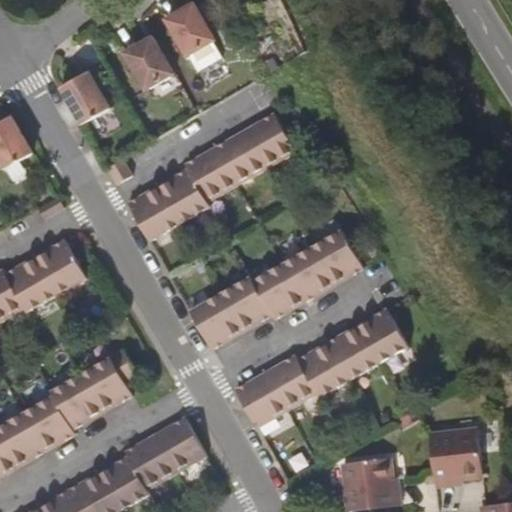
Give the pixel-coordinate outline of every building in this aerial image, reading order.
[(195,2),(194,1),(169,16),(190,50),(216,35),(196,1),(195,2)] [(173,70),(152,33),(126,49),(147,85),(173,70)] [(62,86),(83,122),(111,106),(89,70),(62,86)] [(130,206),(152,245),(212,210),(209,206),(298,154),(274,114),(187,166),(190,171),(159,189),(130,206)] [(32,151),(12,115),(0,121),(0,158),(5,167),(32,151)] [(110,169),(119,187),(135,178),(125,162),(110,169)] [(45,219),(65,208),(59,197),(39,208),(45,219)] [(192,313),(214,353),(273,318),(275,323),(366,270),(343,231),(253,284),(250,279),(192,313)] [(66,240),(35,257),(7,274),(3,268),(0,269),(0,321),(26,307),(29,312),(87,278),(66,240)] [(237,393),(259,431),(318,397),(321,400),(409,348),(387,310),(298,362),(297,358),(237,393)] [(70,427),(99,410),(129,393),(121,380),(134,372),(119,347),(46,389),(49,394),(0,422),(0,473),(42,450),(72,432),(70,427)] [(204,454),(181,415),(124,448),(127,453),(25,511),(113,511),(150,491),(147,488),(204,454)] [(432,435),(438,487),(459,485),(459,479),(485,477),(480,429),(432,435)] [(357,511),(403,506),(402,485),(395,486),(391,460),(345,466),(350,511),(357,511)]
